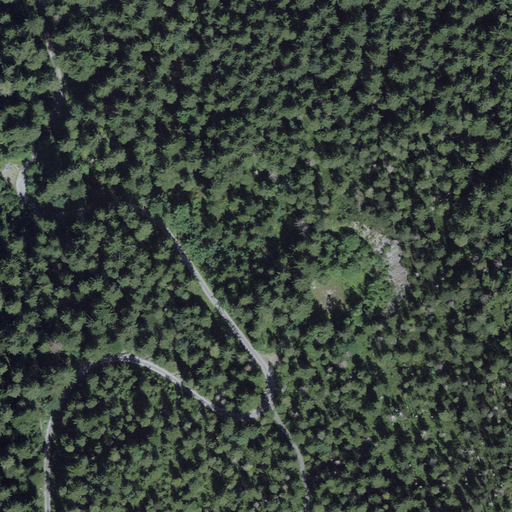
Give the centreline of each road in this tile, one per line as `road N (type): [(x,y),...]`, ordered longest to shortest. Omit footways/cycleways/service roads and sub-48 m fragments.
road 1 (track): [(270,392),(263,360),(144,208),(115,202),(49,218),(24,198),(28,163),(59,99),(41,0)]
road 2 (track): [(56,511),(55,427),(84,375),(118,357),(173,371),(237,410),(262,407),(270,392)]
